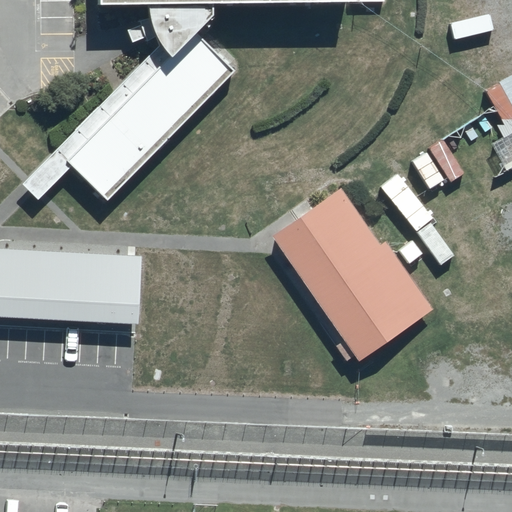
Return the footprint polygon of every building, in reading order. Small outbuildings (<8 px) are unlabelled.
[(153,0),(157,14),(174,44),(211,0),(153,0)] [(249,58),(208,17),(78,148),(119,189),(249,58)] [(511,74),(482,92),(500,128),(511,121),(511,74)] [(440,304),(350,178),(282,226),(373,352),(440,304)] [(198,252),(167,250),(167,262),(162,261),(162,266),(166,266),(166,272),(197,274),(198,252)] [(241,252),(201,252),(201,274),(241,274),(241,252)]
